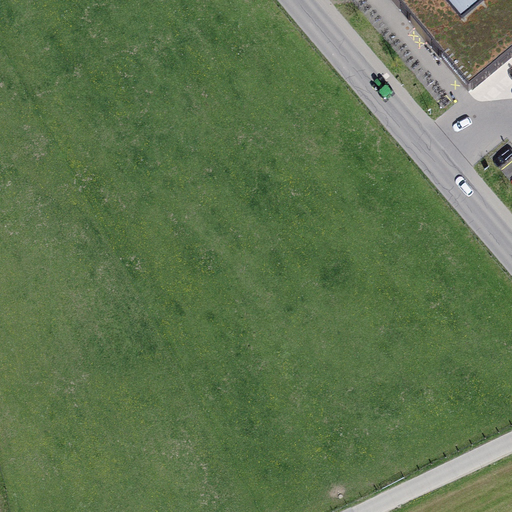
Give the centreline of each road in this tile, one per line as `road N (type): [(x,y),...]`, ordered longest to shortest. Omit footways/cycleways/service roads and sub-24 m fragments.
road 1 (tertiary): [(300,0),(511,252)]
road 2 (unclassified): [(511,440),(361,511)]
